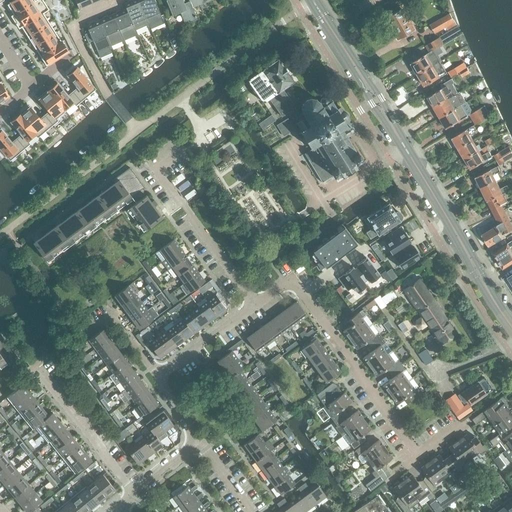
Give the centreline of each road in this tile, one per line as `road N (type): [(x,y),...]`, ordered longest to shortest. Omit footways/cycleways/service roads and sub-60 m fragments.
road 1 (secondary): [(462,240),(352,64)]
road 2 (residential): [(304,294),(419,454)]
road 3 (residential): [(257,304),(157,169),(179,153)]
road 4 (residential): [(136,130),(75,29),(127,0)]
road 5 (residential): [(0,237),(136,130)]
road 6 (residential): [(39,368),(138,494)]
road 7 (residential): [(310,2),(210,76)]
road 8 (residential): [(159,376),(257,304)]
